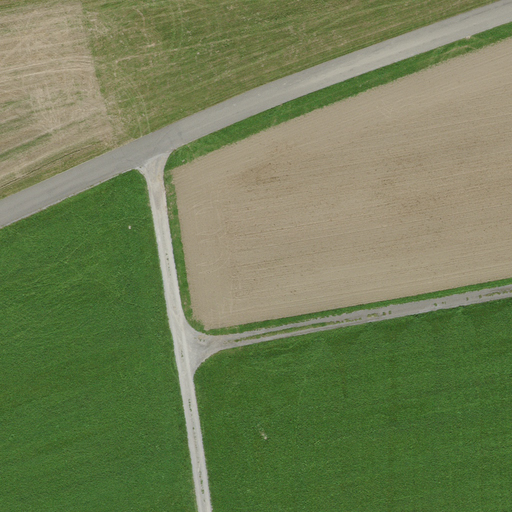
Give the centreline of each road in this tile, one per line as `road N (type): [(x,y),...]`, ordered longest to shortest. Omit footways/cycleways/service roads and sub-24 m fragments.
road 1 (unclassified): [(511,10),(260,98),(0,219)]
road 2 (track): [(155,149),(206,511)]
road 3 (track): [(511,295),(183,352)]
